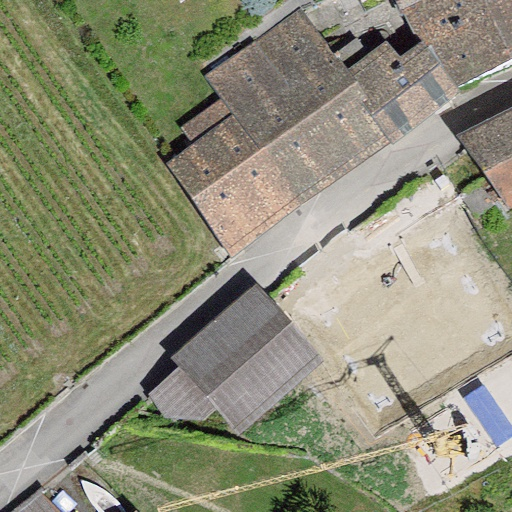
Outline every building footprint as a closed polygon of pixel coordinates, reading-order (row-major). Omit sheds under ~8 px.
[(511,0),(406,0),(436,58),(474,93),(511,77),(511,0)] [(250,122),(180,170),(243,259),(399,149),(354,83),(309,21),(222,82),(250,122)] [(478,98),(430,55),(416,66),(404,51),(354,83),(411,154),(478,98)] [(511,130),(478,149),(511,195),(511,130)] [(337,371),(270,295),(186,367),(197,379),(164,404),(182,426),(214,425),(228,412),(253,440),(337,371)] [(63,511),(48,491),(19,511),(63,511)]
